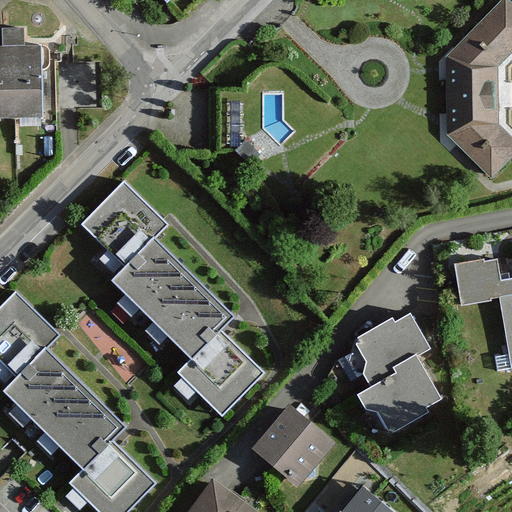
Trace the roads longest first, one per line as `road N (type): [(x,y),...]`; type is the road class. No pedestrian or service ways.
road 1 (residential): [(511,219),(427,236),(224,466)]
road 2 (residential): [(165,85),(0,261)]
road 3 (residential): [(253,0),(165,85)]
